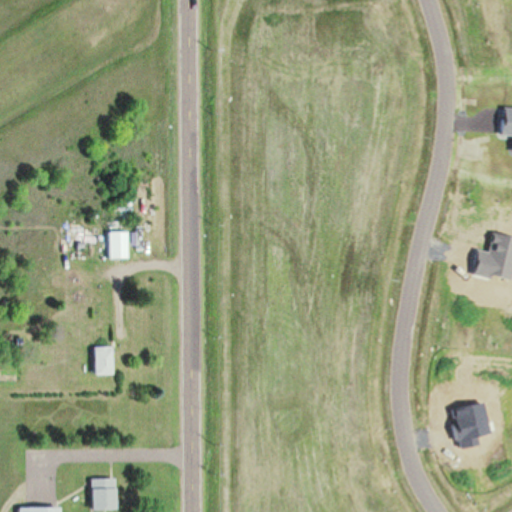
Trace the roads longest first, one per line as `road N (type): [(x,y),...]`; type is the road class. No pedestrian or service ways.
road 1 (residential): [(444,511),(413,448),(405,388),(451,112),(436,0)]
road 2 (tertiary): [(188,0),(192,511)]
